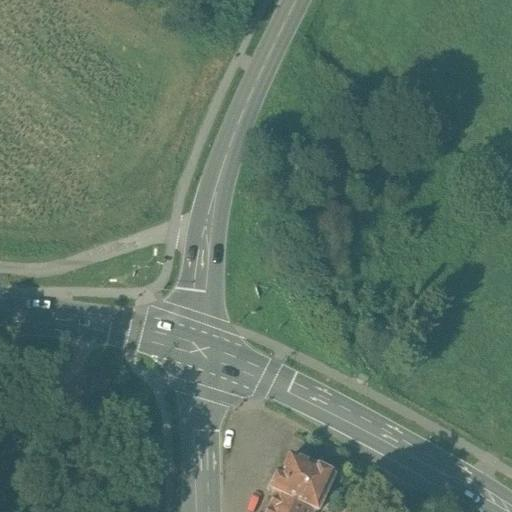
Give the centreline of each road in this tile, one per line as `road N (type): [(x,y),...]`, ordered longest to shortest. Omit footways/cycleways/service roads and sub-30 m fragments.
road 1 (tertiary): [(200,351),(207,253),(231,140),(299,0)]
road 2 (secondary): [(511,508),(271,375),(200,351)]
road 3 (secondary): [(200,351),(135,333),(0,315)]
road 4 (tertiary): [(200,351),(204,511)]
